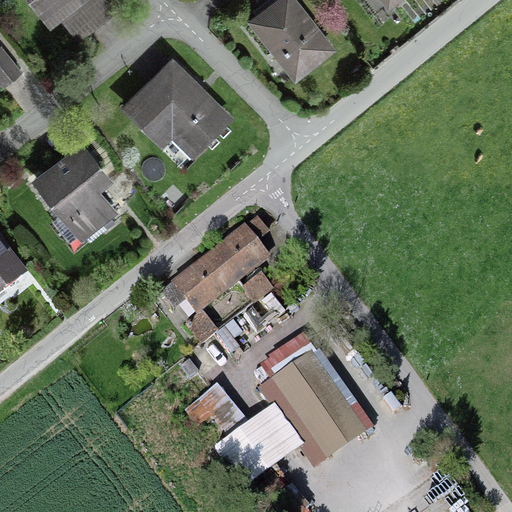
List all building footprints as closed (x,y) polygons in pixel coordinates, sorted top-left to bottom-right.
[(118,20),(101,0),(24,0),(49,31),(60,23),(80,49),(118,20)] [(337,52),(295,0),(284,0),(250,27),(296,85),(337,52)] [(410,0),(378,0),(390,15),(410,0)] [(24,74),(3,49),(0,50),(0,87),(4,92),(24,74)] [(173,59),(122,111),(162,151),(172,142),(195,164),(237,122),(173,59)] [(83,144),(33,182),(82,244),(119,216),(101,194),(114,183),(83,144)] [(273,262),(247,230),(172,291),(199,323),(273,262)] [(0,301),(28,279),(0,243),(0,301)] [(368,437),(314,359),(262,394),(316,473),(368,437)]
